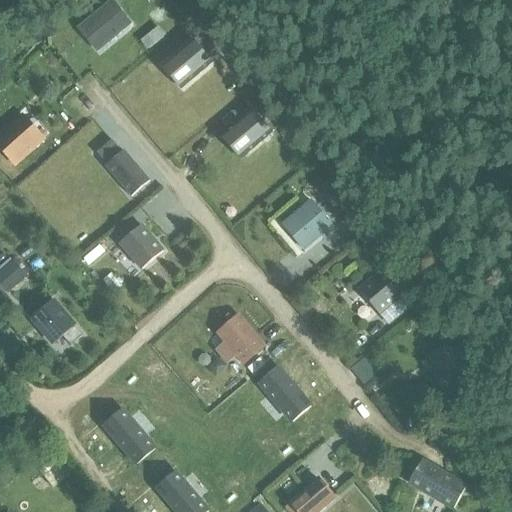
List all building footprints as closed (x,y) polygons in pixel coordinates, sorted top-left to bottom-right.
[(173,3),(170,0),(153,0),(163,12),(173,3)] [(86,23),(105,46),(132,24),(113,1),(86,23)] [(105,46),(86,23),(78,29),(98,52),(105,46)] [(169,61),(161,68),(181,91),(188,84),(214,62),(195,39),(169,61)] [(229,132),(221,138),(240,161),(248,154),(272,134),(252,111),(229,132)] [(23,114),(0,134),(0,150),(14,166),(45,138),(23,114)] [(112,141),(98,153),(108,165),(105,167),(131,198),(150,182),(124,152),(123,153),(112,141)] [(306,211),(285,229),(304,251),(334,226),(322,212),(328,206),(319,196),(303,208),(306,211)] [(285,229),(306,211),(303,208),(302,207),(282,225),(285,229)] [(142,227),(120,245),(142,271),(164,253),(142,227)] [(370,237),(360,247),(369,258),(380,248),(370,237)] [(100,245),(83,260),(90,267),(106,252),(100,245)] [(0,274),(0,276),(12,290),(27,276),(14,262),(0,274)] [(102,285),(120,292),(125,279),(108,272),(102,285)] [(396,310),(405,302),(381,274),(360,292),(380,316),(393,306),(396,310)] [(12,290),(0,276),(0,286),(7,294),(12,290)] [(53,302),(32,320),(54,346),(63,338),(70,347),(83,337),(53,302)] [(411,308),(405,302),(396,310),(393,306),(380,316),(389,327),(411,308)] [(236,356),(236,357),(244,365),(265,347),(239,317),(222,331),(240,352),(236,356)] [(240,352),(222,331),(216,335),(224,344),(215,351),(227,365),(236,357),(236,356),(240,352)] [(438,368),(453,387),(477,366),(454,339),(440,351),(443,356),(439,361),(438,368)] [(443,356),(440,351),(438,349),(421,363),(447,393),(454,388),(453,387),(438,368),(439,361),(443,356)] [(366,359),(352,370),(367,388),(381,377),(366,359)] [(277,368),(257,385),(265,395),(267,393),(293,423),(311,408),(285,377),(277,368)] [(477,389),(463,401),(468,407),(482,395),(477,389)] [(122,411),(104,426),(130,457),(138,466),(157,449),(149,440),(148,441),(122,411)] [(46,455),(34,464),(53,489),(65,479),(52,463),(46,455)] [(61,456),(52,463),(65,479),(74,473),(61,456)] [(414,459),(402,479),(409,484),(408,486),(452,511),(466,487),(423,460),(422,463),(414,459)] [(0,485),(3,489),(13,482),(6,472),(5,470),(0,473),(0,485)] [(175,473),(157,489),(176,511),(207,511),(201,503),(175,473)] [(290,503),(297,511),(319,511),(335,500),(317,479),(290,503)] [(10,511),(2,502),(0,503),(0,511),(10,511)] [(297,511),(290,503),(284,509),(286,511),(297,511)]
